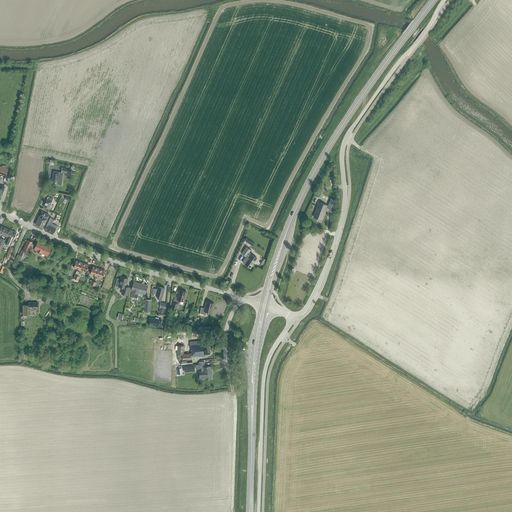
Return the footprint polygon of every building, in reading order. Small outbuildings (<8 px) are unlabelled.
[(8,169),(0,166),(0,173),(6,176),(8,169)] [(59,172),(58,172),(54,171),(52,184),(57,184),(61,185),(63,174),(63,173),(61,173),(59,172)] [(51,210),(53,205),(51,204),(53,199),(48,197),(47,199),(44,207),(51,210)] [(336,200),(330,198),(327,208),(333,210),(336,200)] [(321,220),(327,205),(319,202),(313,217),(321,220)] [(49,223),(51,218),(48,216),(49,215),(41,211),(35,225),(43,228),(46,221),(49,223)] [(46,221),(43,228),(54,233),(56,228),(57,226),(52,223),(54,220),(51,218),(49,223),(46,221)] [(6,240),(6,241),(6,240),(7,240),(8,237),(9,237),(11,230),(1,226),(0,228),(0,233),(6,236),(5,240),(1,238),(0,240),(0,250),(1,251),(2,248),(6,240)] [(16,233),(11,230),(9,237),(8,237),(7,240),(6,240),(6,241),(5,242),(11,245),(16,233)] [(27,252),(32,242),(28,240),(23,250),(27,252)] [(41,256),(42,253),(47,255),(51,247),(39,241),(37,245),(36,244),(36,245),(34,244),(32,248),(36,250),(35,253),(41,256)] [(244,264),(250,268),(257,258),(250,253),(250,254),(249,253),(251,250),(246,247),(241,254),(246,257),(245,259),(242,262),(244,263),(244,264)] [(79,272),(82,263),(76,260),(74,268),(78,269),(77,271),(79,272)] [(85,272),(88,265),(82,263),(79,272),(78,273),(81,274),(82,271),(85,272)] [(95,278),(99,269),(93,266),(90,274),(94,275),(94,277),(95,278)] [(105,271),(99,269),(95,278),(97,278),(98,276),(102,278),(105,271)] [(121,294),(127,295),(129,287),(126,286),(128,278),(121,277),(118,286),(123,288),(121,294)] [(145,294),(147,286),(134,282),(132,290),(133,291),(131,296),(137,297),(138,292),(145,294)] [(162,297),(165,288),(158,286),(156,296),(160,297),(158,301),(161,301),(162,297)] [(184,301),(186,292),(180,290),(178,297),(175,296),(172,308),(177,309),(179,300),(184,301)] [(49,302),(51,297),(44,294),(42,299),(49,302)] [(150,310),(151,300),(145,300),(144,309),(143,309),(143,312),(144,312),(150,313),(150,310)] [(38,309),(38,303),(28,302),(28,308),(23,308),(23,316),(30,316),(31,309),(38,309)] [(211,313),(213,303),(207,302),(205,308),(201,307),(199,313),(205,315),(206,312),(211,313)] [(160,326),(162,320),(149,318),(148,325),(160,326)] [(205,354),(210,354),(209,343),(203,343),(202,340),(190,342),(191,353),(191,357),(192,357),(201,356),(201,357),(205,357),(205,354)] [(183,354),(177,355),(178,361),(180,361),(181,365),(192,363),(192,357),(191,357),(191,353),(183,354)] [(199,362),(199,363),(199,365),(201,365),(201,368),(203,368),(204,372),(202,372),(199,372),(200,380),(204,379),(204,380),(211,379),(211,373),(212,372),(211,366),(205,367),(204,362),(199,362)]
